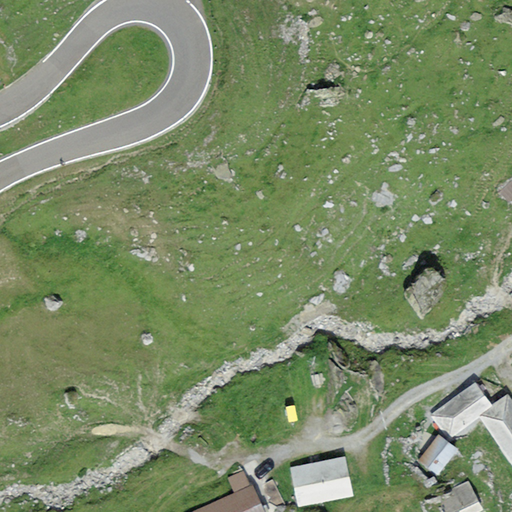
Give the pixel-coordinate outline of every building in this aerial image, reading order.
[(493,408),(475,384),(430,416),(449,442),(478,421),(511,467),(511,401),(508,397),(493,408)] [(458,449),(438,435),(419,461),(439,476),(458,449)] [(346,456),(291,467),(299,506),(354,495),(346,456)] [(234,493),(192,511),(264,511),(244,471),(228,478),(234,493)] [(455,496),(441,502),(445,511),(477,511),(483,509),(469,481),(452,490),(455,496)]
